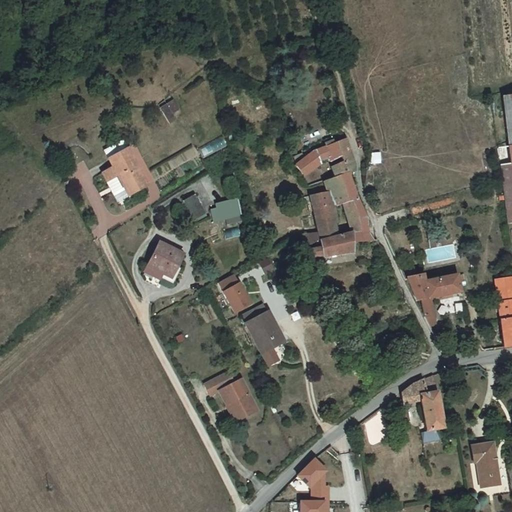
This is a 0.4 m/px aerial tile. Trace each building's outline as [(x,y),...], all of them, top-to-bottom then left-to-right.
[(245,95),(230,97),(232,110),(247,108),(245,95)] [(511,99),(501,101),(509,151),(511,152),(511,151),(511,99)] [(160,106),(168,124),(180,118),(172,101),(160,106)] [(199,149),(203,158),(227,145),(222,136),(199,149)] [(317,151),(294,164),(302,176),(318,168),(317,162),(331,154),(334,158),(341,155),(352,152),(348,139),(328,146),(317,151)] [(122,143),(105,151),(108,158),(126,150),(122,143)] [(509,151),(500,153),(501,167),(511,165),(511,152),(509,151)] [(352,153),(352,152),(341,155),(343,163),(332,167),(334,178),(350,173),(357,171),(356,165),(352,153)] [(146,188),(126,154),(108,164),(111,171),(101,176),(112,196),(122,190),(128,199),(146,188)] [(511,165),(501,167),(506,204),(509,226),(511,225),(511,165)] [(350,173),(334,178),(323,181),(324,190),(306,194),(314,226),(332,222),(334,221),(331,205),(343,202),(355,227),(371,225),(371,220),(359,198),(350,173)] [(117,205),(128,199),(122,190),(112,196),(117,205)] [(197,195),(183,200),(192,221),(206,215),(197,195)] [(213,223),(226,220),(227,226),(243,223),(238,200),(209,206),(213,223)] [(314,226),(316,234),(318,242),(337,239),(330,222),(332,222),(314,226)] [(359,235),(370,233),(371,225),(355,227),(359,235)] [(375,240),(370,233),(359,235),(337,239),(318,242),(323,259),(353,252),(353,245),(375,240)] [(318,242),(316,234),(301,237),(301,238),(305,252),(318,242)] [(172,278),(183,255),(160,243),(145,273),(159,280),(162,274),(172,278)] [(426,276),(408,280),(417,303),(421,302),(425,315),(430,328),(437,326),(431,300),(463,292),(460,274),(426,281),(426,276)] [(217,284),(222,293),(237,285),(232,275),(217,284)] [(222,293),(233,313),(248,305),(237,285),(222,293)] [(504,348),(511,346),(511,300),(501,302),(504,348)] [(265,313),(261,305),(241,316),(245,324),(244,324),(266,366),(277,360),(270,348),(281,342),(266,313),(265,313)] [(230,372),(228,369),(204,382),(210,393),(219,388),(227,403),(231,401),(239,418),(257,408),(241,376),(238,378),(234,369),(230,372)] [(445,427),(438,390),(437,390),(435,377),(423,382),(412,386),(402,394),(404,405),(424,401),(429,429),(440,428),(445,427)] [(440,428),(429,429),(424,430),(425,441),(442,438),(440,428)] [(500,482),(493,439),(472,443),(475,464),(480,463),(483,484),(500,482)] [(325,473),(313,462),(297,478),(309,489),(312,487),(325,473)] [(312,490),(325,489),(325,473),(312,487),(312,490)] [(328,504),(328,489),(325,489),(312,490),(312,504),(323,504),(328,504)]
